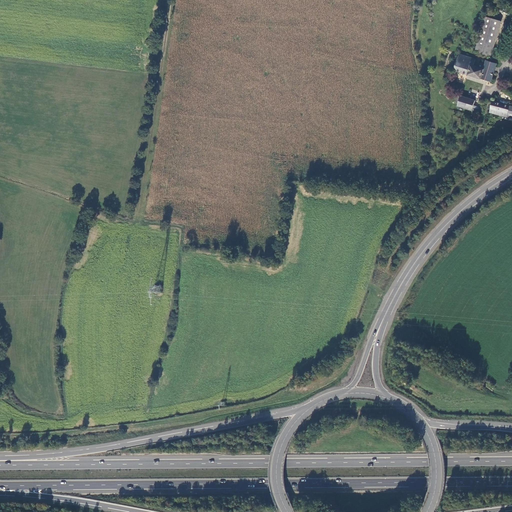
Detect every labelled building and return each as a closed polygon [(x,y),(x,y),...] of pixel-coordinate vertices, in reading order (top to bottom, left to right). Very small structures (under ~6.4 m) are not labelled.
[(500,22),(486,18),(476,53),(490,56),(500,22)] [(459,55),(454,71),(494,84),(496,78),(493,77),(496,65),(487,62),(485,67),(482,66),(481,69),(473,67),(475,60),(466,57),(459,55)] [(475,101),(460,97),(459,103),(458,106),(473,111),(474,106),(475,101)] [(508,114),(510,107),(493,102),(491,109),(508,114)] [(490,113),(508,118),(508,114),(491,109),(490,113)]
